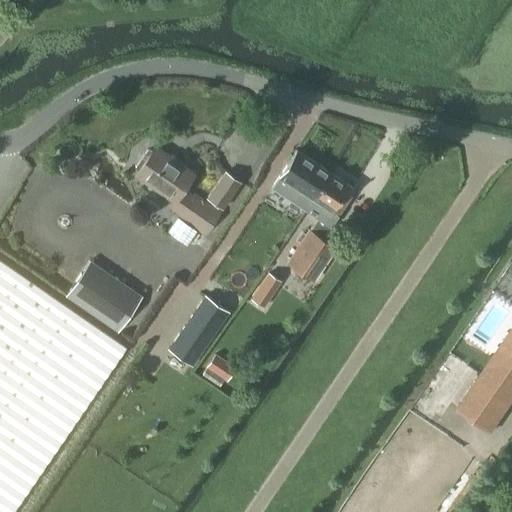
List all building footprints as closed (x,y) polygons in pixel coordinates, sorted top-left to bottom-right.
[(170,206),(180,212),(178,214),(205,233),(220,210),(216,207),(218,204),(222,206),(240,180),(225,170),(207,196),(215,202),(213,205),(194,192),(193,194),(184,188),(195,172),(156,145),(136,173),(174,200),(170,206)] [(296,149),(271,185),(306,209),(330,171),(296,149)] [(309,229),(287,262),(313,278),(334,246),(321,237),(355,188),(330,171),(306,209),(317,216),(309,229)] [(197,230),(177,216),(167,231),(187,244),(197,230)] [(0,511),(12,511),(106,376),(154,308),(171,283),(97,232),(69,274),(0,226),(0,511)] [(269,272),(252,298),(265,307),(283,281),(269,272)] [(170,347),(193,363),(229,311),(206,295),(170,347)] [(511,326),(456,407),(490,430),(511,397),(511,326)] [(216,353),(202,374),(220,385),(224,378),(228,380),(237,367),(216,353)]
